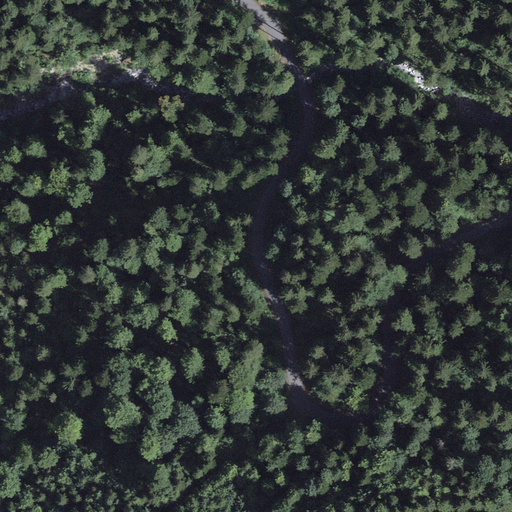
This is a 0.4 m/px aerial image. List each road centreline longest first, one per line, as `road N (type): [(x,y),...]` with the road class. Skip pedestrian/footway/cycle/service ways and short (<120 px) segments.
road 1 (unclassified): [(237,0),(277,31),(304,103),(291,167),(259,217),(254,241),(288,340),(295,408),(311,421),(359,423),(383,381),(389,296),(400,279),(511,215)]
road 2 (track): [(159,511),(295,408)]
